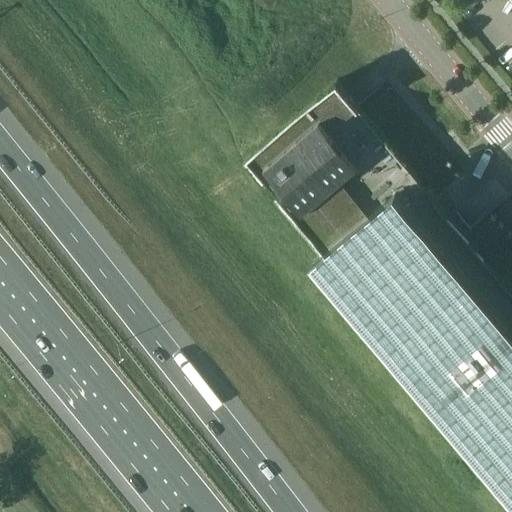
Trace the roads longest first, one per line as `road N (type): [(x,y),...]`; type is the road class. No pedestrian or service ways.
road 1 (motorway): [(291,511),(0,146)]
road 2 (motorway): [(0,292),(181,511)]
road 3 (tertiary): [(387,0),(511,146)]
